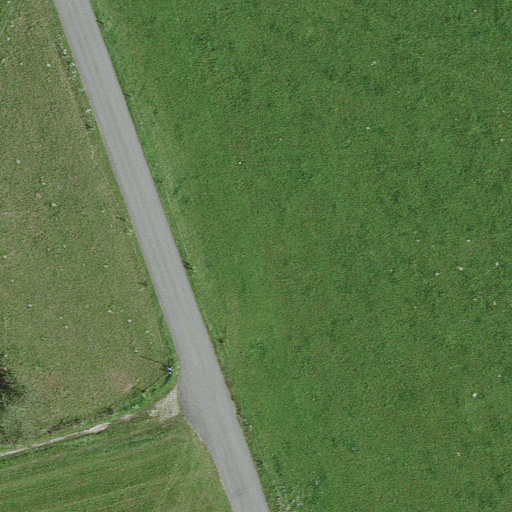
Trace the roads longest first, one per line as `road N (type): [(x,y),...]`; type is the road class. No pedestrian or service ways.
road 1 (unclassified): [(250,511),(68,0)]
road 2 (track): [(0,471),(215,414)]
